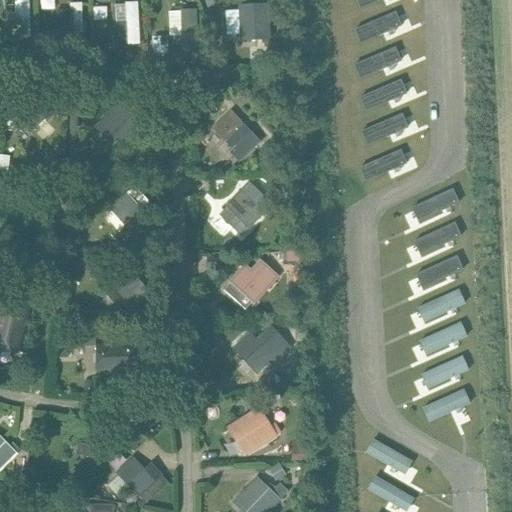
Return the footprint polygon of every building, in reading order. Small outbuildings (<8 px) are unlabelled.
[(356,0),(360,9),(381,0),(356,0)] [(15,38),(30,38),(29,1),(15,1),(15,38)] [(57,37),(83,36),(82,3),(70,3),(70,9),(57,9),(57,37)] [(241,40),(270,38),(268,3),(239,4),(239,10),(226,11),(227,36),(241,36),(241,40)] [(117,45),(140,44),(137,5),(115,6),(117,45)] [(182,51),(198,50),(196,9),(169,10),(170,37),(181,36),(182,51)] [(395,13),(354,30),(360,44),(401,27),(395,13)] [(153,54),(168,53),(167,36),(152,37),(153,54)] [(395,48),(354,65),(360,79),(401,62),(395,48)] [(400,81),(359,98),(365,112),(406,95),(400,81)] [(10,110),(1,118),(3,121),(3,123),(3,124),(3,126),(4,127),(5,129),(6,130),(7,131),(9,132),(10,132),(12,132),(13,132),(22,124),(30,132),(37,126),(40,128),(46,123),(44,120),(45,119),(47,121),(58,112),(42,94),(31,104),(23,95),(21,92),(13,99),(15,102),(8,108),(10,110)] [(103,119),(94,128),(112,148),(117,143),(124,150),(154,124),(136,104),(130,110),(121,100),(102,117),(103,119)] [(229,112),(212,129),(222,139),(232,149),(229,152),(239,163),(259,143),(240,123),(229,112)] [(402,115),(361,132),(367,146),(408,129),(402,115)] [(70,147),(69,167),(84,168),(85,148),(70,147)] [(400,151),(359,169),(365,183),(406,165),(400,151)] [(0,156),(0,170),(7,171),(9,158),(0,156)] [(226,208),(218,216),(240,238),(270,205),(247,182),(224,207),(226,208)] [(125,195),(110,208),(131,232),(136,228),(151,215),(157,210),(135,186),(125,195)] [(452,190),(412,209),(418,223),(458,204),(452,190)] [(454,224),(414,243),(420,256),(461,238),(454,224)] [(90,250),(78,260),(85,269),(97,259),(90,250)] [(282,254),(283,267),(300,266),(299,253),(282,254)] [(457,257),(416,276),(422,290),(463,271),(457,257)] [(231,283),(224,290),(239,303),(246,296),(254,304),(272,284),(264,277),(260,282),(244,267),(230,282),(231,283)] [(113,285),(106,292),(119,308),(127,301),(134,310),(135,311),(138,309),(137,308),(154,293),(148,285),(143,289),(129,272),(113,285)] [(5,286),(3,295),(31,302),(33,293),(5,286)] [(459,290),(418,309),(424,323),(465,304),(459,290)] [(0,347),(18,352),(30,307),(0,300),(0,347)] [(460,324),(420,342),(426,356),(467,337),(460,324)] [(249,335),(234,349),(256,373),(271,359),(274,356),(277,360),(289,349),(272,330),(257,344),(249,335)] [(59,347),(75,347),(74,333),(58,333),(59,347)] [(96,343),(96,376),(145,374),(145,342),(96,343)] [(462,357),(422,376),(428,390),(468,371),(462,357)] [(273,377),(273,390),(286,390),(286,377),(273,377)] [(464,391),(423,409),(430,423),(470,404),(464,391)] [(257,410),(226,430),(243,457),(274,437),(257,410)] [(0,437),(0,470),(16,454),(0,437)] [(374,440),(366,454),(405,476),(412,463),(374,440)] [(131,459),(116,473),(138,497),(145,504),(151,499),(166,484),(150,467),(144,472),(131,459)] [(278,464),(268,471),(276,483),(286,476),(278,464)] [(375,478),(368,491),(404,511),(406,511),(414,500),(375,478)] [(255,480),(232,504),(240,511),(269,511),(287,493),(279,485),(273,491),(270,488),(267,491),(255,480)] [(0,511),(11,511),(0,501),(0,511)]
